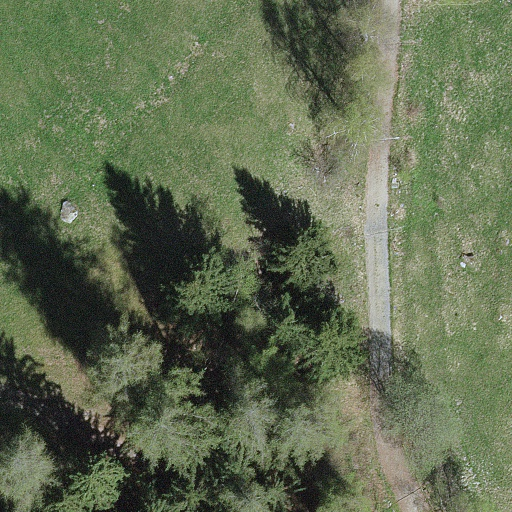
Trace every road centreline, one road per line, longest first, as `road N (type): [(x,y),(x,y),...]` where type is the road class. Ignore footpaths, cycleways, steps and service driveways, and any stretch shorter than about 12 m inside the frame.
road 1 (track): [(403,511),(376,420),(389,0)]
road 2 (track): [(0,400),(151,438),(245,511)]
